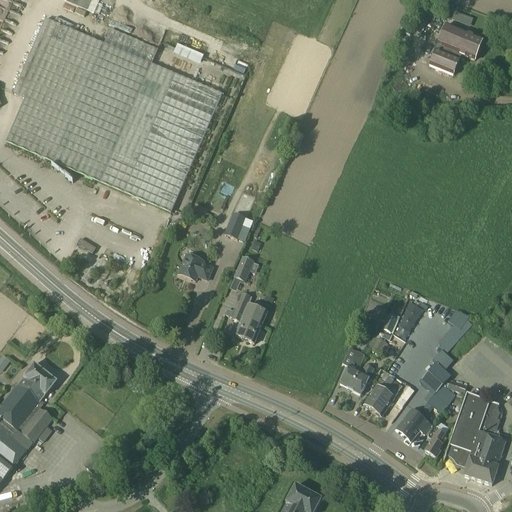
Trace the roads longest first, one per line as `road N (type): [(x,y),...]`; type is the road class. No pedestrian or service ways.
road 1 (tertiary): [(217,384),(130,342),(0,235)]
road 2 (unclassified): [(98,511),(144,493),(217,384)]
road 3 (tertiary): [(371,456),(295,412),(217,384)]
road 4 (tertiary): [(217,384),(364,465)]
